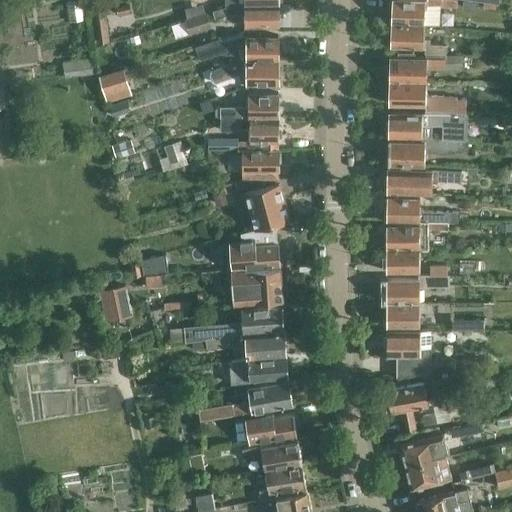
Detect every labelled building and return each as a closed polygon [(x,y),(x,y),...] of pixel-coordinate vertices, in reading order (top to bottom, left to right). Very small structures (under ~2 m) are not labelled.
[(393,0),(393,22),(425,23),(438,24),(439,5),(456,6),(456,0),(393,0)] [(224,7),(223,7),(212,10),(214,17),(225,13),(229,12),(244,12),(244,25),(278,25),(278,4),(236,3),(224,7)] [(204,14),(184,20),(189,35),(209,28),(204,14)] [(425,23),(393,22),(392,46),(424,47),(424,52),(445,52),(445,43),(429,43),(429,38),(425,38),(425,23)] [(239,35),(225,40),(212,44),(210,41),(195,45),(201,60),(228,50),(233,61),(238,59),(245,59),(278,59),(278,35),(246,35),(246,36),(239,35)] [(391,56),(390,80),(426,80),(426,68),(444,68),(445,57),(391,56)] [(245,59),(238,59),(238,64),(246,64),(246,82),(278,82),(278,59),(245,59)] [(202,92),(206,101),(239,88),(235,78),(217,85),(217,86),(202,92)] [(426,80),(390,80),(390,104),(425,104),(425,109),(435,109),(445,109),(465,111),(466,98),(457,98),(457,97),(425,95),(426,80)] [(239,116),(239,117),(278,117),(278,92),(248,92),(248,105),(220,105),(220,116),(239,116)] [(390,112),(389,136),(422,136),(433,137),(433,126),(442,126),(441,138),(464,140),(464,139),(465,139),(466,111),(465,111),(445,109),(435,109),(425,109),(425,112),(390,112)] [(237,136),(207,137),(208,148),(237,147),(237,148),(242,148),(278,148),(278,141),(278,117),(239,117),(239,116),(220,116),(220,129),(239,129),(239,127),(242,127),(249,127),(249,141),(237,141),(237,136)] [(433,126),(433,137),(433,138),(441,138),(442,126),(433,126)] [(422,136),(389,136),(389,164),(428,165),(428,151),(449,151),(449,148),(464,148),(464,140),(441,138),(433,138),(433,137),(422,136)] [(180,141),(163,146),(169,164),(186,159),(180,141)] [(242,148),(242,178),(223,183),(226,192),(245,187),(246,187),(246,177),(277,178),(278,170),(278,148),(242,148)] [(424,193),(424,203),(444,204),(444,194),(431,194),(432,180),(460,181),(460,171),(429,169),(389,168),(388,192),(424,193)] [(246,187),(245,187),(246,190),(244,191),(255,228),(289,219),(279,182),(278,182),(277,178),(246,177),(246,187)] [(224,192),(213,195),(216,206),(227,203),(224,192)] [(387,219),(419,220),(448,221),(457,221),(457,210),(419,210),(420,197),(388,196),(387,219)] [(387,224),(387,247),(419,248),(423,247),(428,247),(427,229),(448,229),(448,221),(419,220),(419,224),(387,224)] [(241,240),(229,240),(231,268),(242,267),(278,264),(277,246),(276,246),(275,223),(255,228),(255,229),(245,231),(240,233),(241,240)] [(419,248),(387,247),(387,271),(419,271),(419,248)] [(429,265),(429,274),(446,274),(446,265),(429,265)] [(251,270),(230,271),(233,304),(280,301),(278,268),(251,270)] [(387,279),(387,301),(419,302),(419,286),(448,286),(448,274),(446,274),(429,274),(417,274),(417,279),(387,279)] [(131,315),(124,285),(101,290),(108,320),(131,315)] [(419,302),(387,301),(387,325),(419,325),(419,302)] [(241,332),(282,329),(281,305),(239,307),(240,321),(183,324),(184,339),(203,337),(241,332)] [(483,316),(451,316),(451,328),(483,328),(483,316)] [(241,332),(203,337),(204,346),(225,343),(240,341),(244,340),(245,353),(283,351),(282,329),(241,332)] [(387,356),(396,356),(396,375),(430,369),(430,329),(419,329),(387,329),(387,333),(384,335),(384,343),(387,345),(387,356)] [(443,329),(443,330),(442,340),(460,340),(460,329),(443,329)] [(232,381),(243,380),(247,380),(247,379),(284,376),(283,355),(245,357),(246,359),(231,360),(232,381)] [(231,402),(197,409),(199,421),(242,414),(255,411),(255,412),(270,409),(289,406),(285,381),(245,388),(249,404),(232,406),(231,402)] [(412,407),(435,402),(434,397),(426,398),(423,381),(388,388),(388,392),(385,394),(386,401),(390,402),(393,411),(400,409),(404,428),(415,426),(412,407)] [(270,412),(243,417),(248,443),(295,434),(291,413),(271,417),(270,412)] [(434,412),(422,414),(424,424),(436,422),(434,412)] [(479,423),(449,429),(451,438),(481,431),(479,423)] [(400,442),(405,465),(446,456),(440,433),(400,442)] [(261,455),(263,469),(300,462),(296,440),(260,446),(260,444),(240,447),(242,458),(261,455)] [(446,456),(405,465),(411,488),(451,478),(446,456)] [(300,462),(263,469),(267,488),(259,489),(261,499),(306,490),(305,485),(300,462)] [(461,480),(494,472),(495,472),(493,463),(459,472),(461,480)] [(511,467),(495,472),(494,472),(498,488),(511,484),(511,467)] [(417,511),(473,511),(470,497),(467,487),(417,499),(420,508),(417,509),(417,511)] [(275,497),(278,510),(271,511),(309,511),(306,491),(275,497)] [(198,510),(214,507),(211,492),(195,495),(198,510)]
